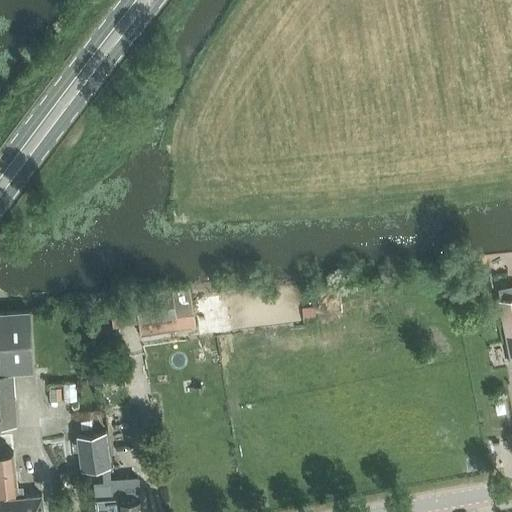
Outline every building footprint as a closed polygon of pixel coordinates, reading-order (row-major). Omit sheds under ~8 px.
[(172,291),(177,316),(194,313),(190,287),(172,290),(172,291)] [(140,322),(175,317),(177,316),(172,291),(135,297),(140,322)] [(140,322),(135,297),(135,296),(110,301),(114,326),(140,322)] [(511,296),(497,300),(507,345),(511,344),(511,296)] [(0,428),(18,426),(15,375),(36,373),(31,311),(0,313),(0,428)] [(177,316),(175,317),(140,322),(142,336),(177,330),(196,326),(194,313),(177,316)] [(76,383),(63,383),(64,400),(77,400),(76,383)] [(127,426),(161,422),(159,411),(148,412),(147,401),(145,401),(122,403),(120,384),(108,386),(113,432),(125,431),(123,415),(125,415),(127,426)] [(506,412),(505,402),(496,404),(497,414),(506,412)] [(112,468),(112,467),(107,431),(77,436),(82,472),(110,468),(112,468)] [(49,469),(76,466),(72,434),(44,437),(49,469)] [(14,454),(0,455),(0,511),(45,511),(44,496),(25,498),(24,489),(19,490),(14,454)] [(112,468),(110,468),(112,482),(117,482),(119,511),(142,511),(139,464),(112,467),(112,468)] [(119,511),(117,482),(112,482),(94,484),(96,511),(119,511)]
